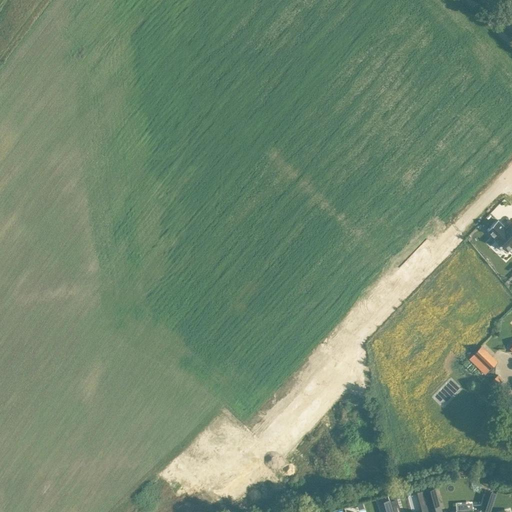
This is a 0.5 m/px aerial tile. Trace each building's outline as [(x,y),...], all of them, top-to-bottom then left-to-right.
[(445,3),(439,9),(451,20),(456,15),(445,3)] [(385,5),(372,18),(382,27),(383,26),(395,38),(407,26),(385,5)] [(423,6),(409,20),(416,28),(430,13),(423,6)] [(421,40),(408,53),(429,74),(442,61),(434,53),(439,48),(427,36),(422,41),(421,40)] [(133,83),(128,92),(143,101),(150,90),(164,98),(173,83),(160,75),(163,70),(154,64),(139,87),(133,83)] [(454,66),(438,82),(450,94),(459,86),(464,90),(461,93),(468,100),(485,82),(478,75),(475,79),(467,71),(463,75),(454,66)] [(113,72),(104,88),(113,92),(121,77),(113,72)] [(498,117),(490,125),(502,136),(511,125),(511,102),(507,108),(505,106),(496,116),(498,117)] [(103,153),(99,164),(115,169),(118,159),(103,153)] [(100,168),(95,183),(103,186),(100,196),(110,199),(113,189),(122,191),(125,183),(124,183),(126,176),(100,168)] [(498,220),(488,230),(496,238),(495,240),(507,252),(511,246),(511,221),(506,227),(498,220)] [(456,256),(445,268),(463,286),(474,274),(479,279),(485,273),(476,265),(470,270),(456,256)] [(146,279),(144,297),(173,299),(175,282),(165,281),(165,280),(155,279),(155,280),(146,279)] [(196,288),(182,303),(188,308),(202,294),(196,288)] [(408,308),(403,314),(413,323),(419,317),(427,325),(435,317),(428,311),(433,306),(422,294),(415,301),(413,300),(407,306),(408,308)] [(446,296),(438,305),(458,324),(464,317),(446,296)] [(238,343),(227,354),(232,360),(238,354),(248,364),(247,364),(258,375),(273,359),(262,348),(261,349),(255,343),(246,351),(238,343)] [(484,344),(469,358),(485,374),(500,361),(484,344)] [(121,349),(82,351),(83,369),(122,367),(121,349)] [(188,356),(180,365),(197,382),(206,373),(188,356)] [(98,379),(63,388),(66,401),(101,392),(98,379)] [(78,404),(57,410),(61,424),(70,422),(69,417),(81,414),(78,404)] [(103,404),(86,408),(90,424),(98,422),(102,436),(113,433),(114,437),(124,435),(121,422),(119,422),(117,416),(108,419),(103,404)] [(468,486),(467,478),(461,479),(460,477),(441,480),(443,493),(455,491),(456,495),(463,494),(462,487),(468,486)] [(442,511),(436,488),(426,490),(429,503),(431,511),(442,511)] [(487,490),(481,508),(489,511),(495,493),(487,490)] [(393,511),(390,500),(379,503),(381,511),(393,511)]
